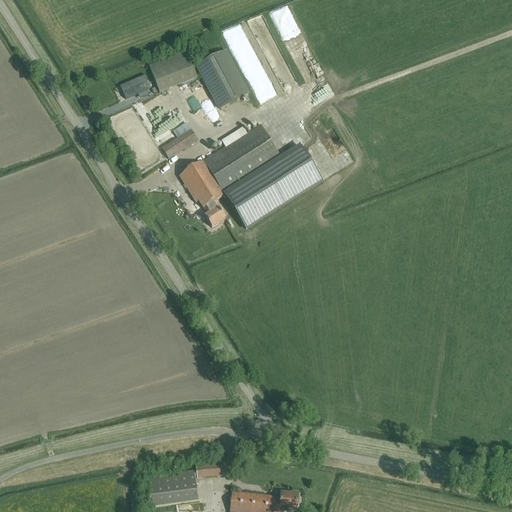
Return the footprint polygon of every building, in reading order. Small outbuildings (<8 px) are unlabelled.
[(261,15),(249,20),(260,45),(272,39),(261,15)] [(149,67),(159,94),(197,80),(187,52),(149,67)] [(248,96),(225,52),(197,67),(221,110),(248,96)] [(151,89),(146,76),(120,87),(126,100),(151,89)] [(322,83),(301,89),(304,99),(325,93),(322,83)] [(294,96),(287,99),(289,106),(296,103),(294,96)] [(173,133),(177,140),(161,150),(168,160),(198,142),(186,124),(173,133)] [(150,127),(127,136),(131,147),(155,138),(150,127)] [(253,131),(179,177),(196,204),(199,203),(203,210),(204,209),(214,203),(224,196),(246,230),(279,209),(322,182),(300,147),(274,164),(253,131)] [(218,209),(214,203),(204,209),(208,216),(205,218),(212,229),(226,220),(219,209),(218,209)] [(195,465),(196,479),(221,477),(219,463),(195,465)] [(151,509),(199,502),(194,472),(147,478),(151,509)] [(281,511),(282,511),(284,511),(296,511),(298,496),(281,494),(280,498),(232,493),(230,511),(281,511)]
